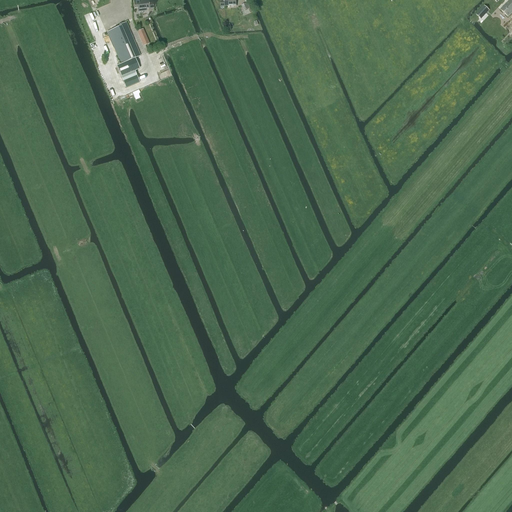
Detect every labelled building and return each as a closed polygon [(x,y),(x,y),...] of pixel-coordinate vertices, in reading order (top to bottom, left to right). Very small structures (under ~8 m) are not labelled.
[(149,2),(145,2),(145,3),(143,3),(143,2),(141,2),(141,1),(134,1),(135,7),(138,7),(138,12),(146,11),(145,9),(154,9),(154,4),(150,4),(149,2)] [(508,17),(511,12),(511,5),(508,2),(501,10),(508,17)] [(484,6),(476,15),(478,17),(484,11),(486,14),(489,11),(484,6)] [(140,56),(126,22),(119,25),(120,27),(107,32),(121,64),(140,56)] [(134,71),(121,77),(123,82),(132,78),(132,80),(137,77),(134,71)]
